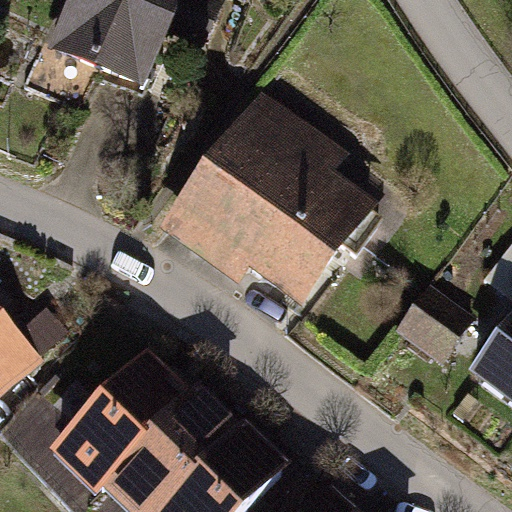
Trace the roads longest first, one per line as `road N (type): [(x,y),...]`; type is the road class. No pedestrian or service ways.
road 1 (residential): [(477,511),(222,319),(122,257),(0,212)]
road 2 (residential): [(433,0),(511,118)]
